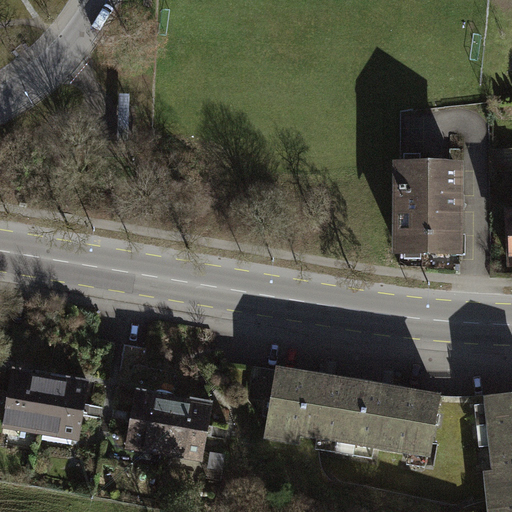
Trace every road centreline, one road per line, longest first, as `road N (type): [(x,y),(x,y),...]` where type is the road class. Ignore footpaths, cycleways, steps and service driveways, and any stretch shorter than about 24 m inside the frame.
road 1 (primary): [(511,324),(408,317),(0,249)]
road 2 (residential): [(0,100),(54,61),(101,0)]
